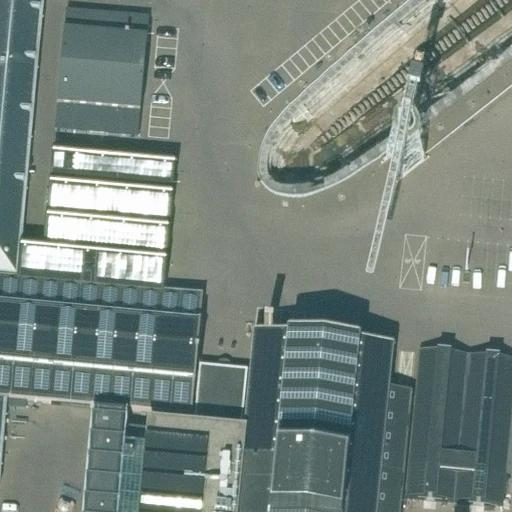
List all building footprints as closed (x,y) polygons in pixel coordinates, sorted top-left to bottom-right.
[(0,0),(0,470),(1,463),(6,408),(6,401),(102,410),(159,415),(158,430),(157,435),(150,434),(124,431),(97,429),(97,430),(101,430),(100,445),(96,445),(95,460),(94,460),(94,461),(98,461),(93,511),(401,511),(412,396),(399,395),(389,394),(392,363),(393,351),(367,349),(343,346),(336,345),(335,347),(312,345),(312,343),(272,339),(272,335),(270,335),(265,334),(264,338),(254,338),(253,345),(251,371),(250,373),(249,390),(248,394),(247,406),(247,407),(245,423),(244,435),(244,436),(244,437),(244,438),(242,438),(242,441),(244,441),(243,443),(236,442),(236,438),(231,437),(221,436),(220,441),(189,438),(179,437),(179,432),(181,417),(192,419),(194,400),(195,389),(197,375),(197,369),(195,369),(197,349),(199,349),(201,330),(200,330),(203,300),(163,297),(166,263),(169,230),(175,163),(168,163),(156,162),(101,157),(89,156),(53,152),(45,248),(42,248),(28,247),(21,246),(21,244),(43,0),(0,0)] [(511,0),(471,0),(463,4),(432,30),(420,66),(432,70),(484,47),(502,32),(511,27),(511,0)] [(149,21),(111,18),(66,14),(55,132),(56,133),(56,129),(91,132),(103,133),(105,134),(127,136),(129,117),(139,117),(143,86),(144,76),(149,21)] [(91,132),(89,156),(101,157),(103,133),(91,132)] [(506,480),(511,414),(511,362),(419,354),(418,366),(408,470),(405,500),(503,509),(506,480)] [(194,433),(194,434),(206,435),(221,436),(231,437),(236,438),(241,438),(241,436),(241,435),(244,436),(244,435),(245,423),(247,407),(247,406),(248,394),(249,390),(250,373),(247,406),(244,406),(246,390),(246,388),(247,374),(236,373),(234,373),(232,373),(232,371),(232,369),(231,367),(230,366),(228,365),(227,364),(225,363),(224,363),(223,363),(221,363),(220,364),(218,365),(217,366),(216,367),(215,369),(214,371),(199,370),(199,375),(197,375),(195,389),(194,400),(196,400),(196,401),(197,401),(196,410),(194,433)]
